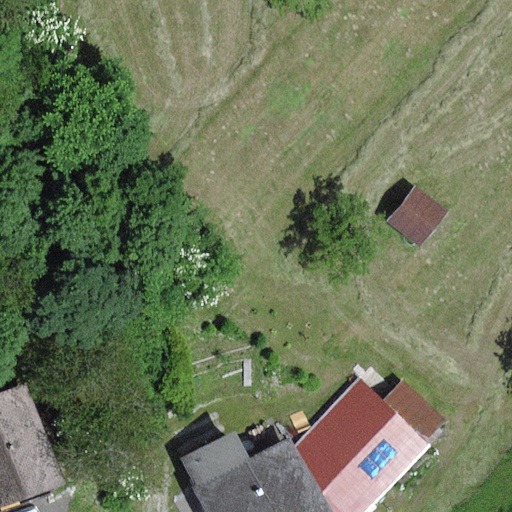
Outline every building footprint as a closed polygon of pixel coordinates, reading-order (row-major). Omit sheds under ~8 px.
[(409,187),(381,224),(413,248),(441,211),(409,187)] [(377,404),(356,379),(290,449),(321,511),(358,511),(421,445),(417,441),(438,421),(399,381),(377,404)] [(24,386),(0,394),(0,505),(58,486),(24,386)] [(174,459),(188,486),(237,465),(235,461),(239,460),(227,435),(174,459)] [(188,486),(200,511),(321,511),(290,449),(283,439),(239,460),(235,461),(237,465),(188,486)]
